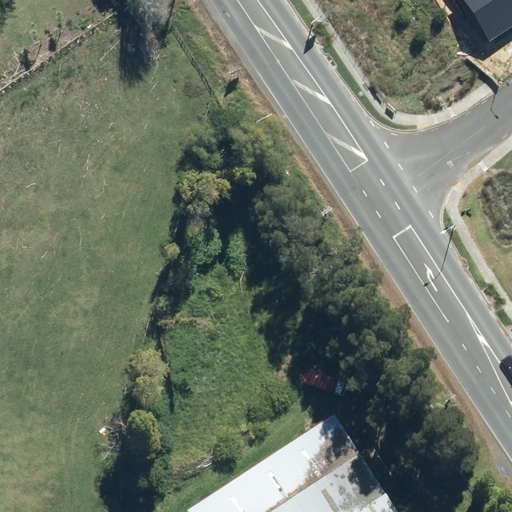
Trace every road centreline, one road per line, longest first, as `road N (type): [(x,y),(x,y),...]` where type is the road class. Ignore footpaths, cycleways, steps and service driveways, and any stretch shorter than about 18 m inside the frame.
road 1 (secondary): [(511,410),(378,193)]
road 2 (secondary): [(378,193),(245,0)]
road 3 (residential): [(378,193),(511,98)]
